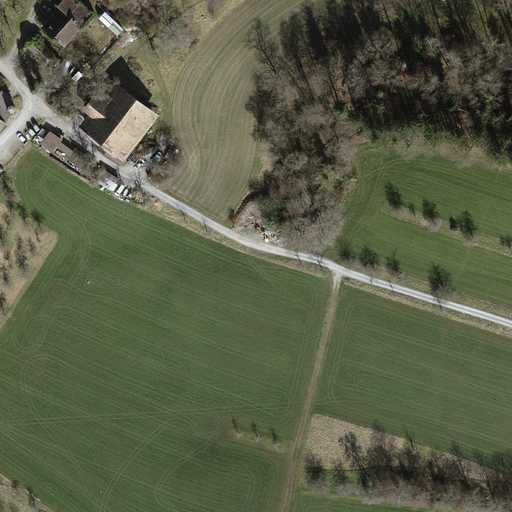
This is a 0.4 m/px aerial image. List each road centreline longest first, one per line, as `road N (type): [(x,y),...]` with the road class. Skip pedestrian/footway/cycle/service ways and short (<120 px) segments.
road 1 (unclassified): [(35,105),(227,231),(511,324)]
road 2 (track): [(339,270),(292,505)]
road 3 (track): [(86,74),(194,0)]
